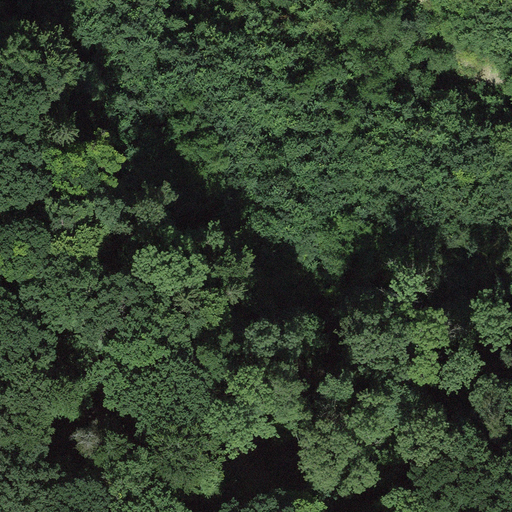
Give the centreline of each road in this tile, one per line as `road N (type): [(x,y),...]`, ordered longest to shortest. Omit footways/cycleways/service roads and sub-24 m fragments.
road 1 (track): [(7,0),(244,161),(511,320)]
road 2 (track): [(180,511),(0,292)]
